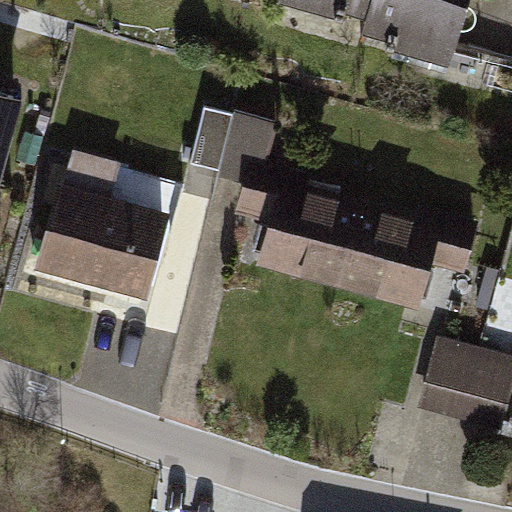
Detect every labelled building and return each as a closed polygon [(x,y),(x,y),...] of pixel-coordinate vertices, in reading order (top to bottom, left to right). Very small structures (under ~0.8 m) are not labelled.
[(337,0),(376,10),(378,0),(337,0)] [(378,0),(376,10),(372,25),(459,49),(472,0),(378,0)] [(0,153),(16,95),(0,90),(0,153)] [(223,168),(237,114),(208,106),(194,161),(223,168)] [(250,178),(244,202),(275,210),(263,256),(336,276),(357,202),(303,189),(306,178),(264,167),(276,120),(238,110),(237,114),(223,168),(222,170),(250,178)] [(73,152),(46,256),(146,282),(163,217),(103,201),(113,162),(73,152)] [(436,252),(466,261),(476,223),(425,209),(422,220),(357,202),(336,276),(423,300),(436,252)] [(511,381),(511,357),(445,340),(430,398),(503,417),(511,381)]
